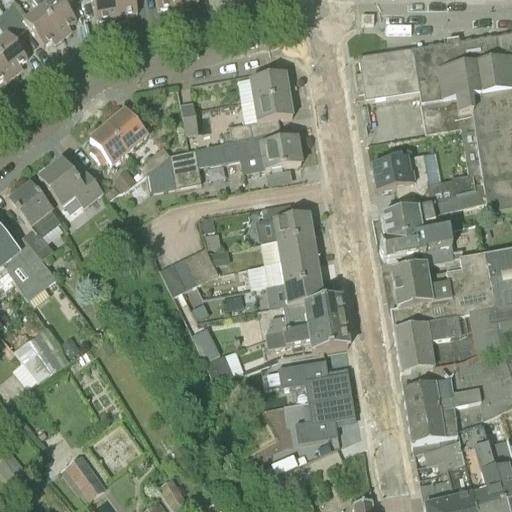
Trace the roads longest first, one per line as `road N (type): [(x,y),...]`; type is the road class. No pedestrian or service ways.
road 1 (residential): [(396,511),(318,41)]
road 2 (residential): [(0,161),(100,82),(318,41)]
road 3 (residential): [(511,19),(315,19)]
